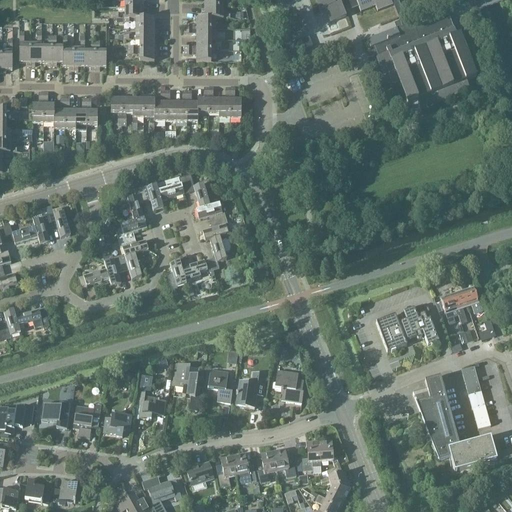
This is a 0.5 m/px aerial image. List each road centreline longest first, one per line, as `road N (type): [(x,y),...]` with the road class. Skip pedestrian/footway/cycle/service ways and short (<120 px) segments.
road 1 (tertiary): [(340,413),(265,212),(241,175)]
road 2 (residential): [(56,288),(90,306),(138,293),(153,280),(163,251),(154,220),(183,211),(196,253)]
road 3 (residential): [(118,476),(188,446),(269,438),(340,413)]
road 4 (residential): [(340,413),(481,350),(505,363),(511,379)]
road 5 (residential): [(241,175),(264,149),(262,83),(174,81)]
road 6 (residential): [(0,89),(174,81)]
road 7 (tertiary): [(241,175),(210,159),(179,156),(87,185)]
